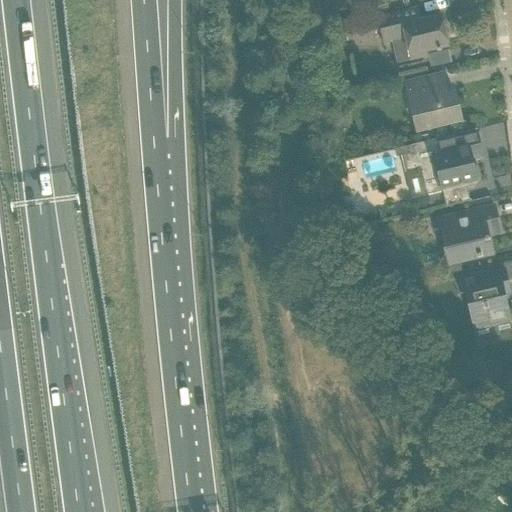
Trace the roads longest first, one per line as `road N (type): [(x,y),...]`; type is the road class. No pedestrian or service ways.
road 1 (motorway): [(79,511),(16,0)]
road 2 (trunk): [(188,511),(153,144)]
road 3 (motorway): [(0,339),(21,511)]
road 4 (trunk): [(153,144),(174,0)]
road 5 (trunk): [(153,144),(144,0)]
